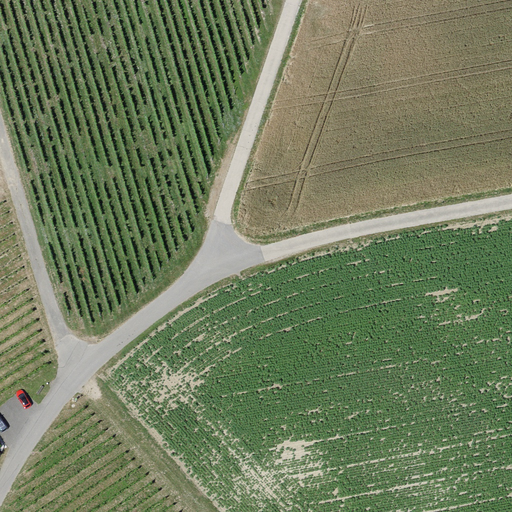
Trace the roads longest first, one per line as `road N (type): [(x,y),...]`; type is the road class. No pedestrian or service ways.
road 1 (track): [(71,379),(214,269),(313,240),(511,202)]
road 2 (track): [(214,269),(212,247),(295,0)]
road 3 (track): [(0,131),(71,379)]
road 4 (track): [(199,511),(71,379)]
road 5 (residential): [(0,493),(71,379)]
